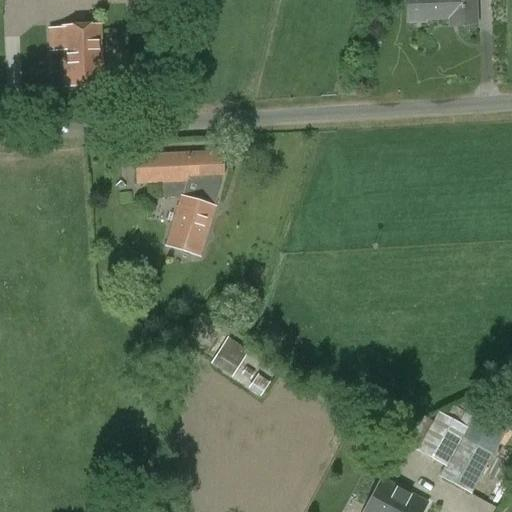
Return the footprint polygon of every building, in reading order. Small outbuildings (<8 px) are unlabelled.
[(157,0),(133,0),(134,9),(158,8),(157,0)] [(404,0),(406,25),(427,24),(427,21),(449,20),(449,28),(476,27),(474,0),(404,0)] [(102,87),(99,33),(99,27),(63,28),(66,88),(102,87)] [(182,197),(181,198),(213,208),(224,178),(222,152),(135,156),(135,186),(161,185),(186,184),(182,197)] [(186,184),(161,185),(161,198),(182,197),(186,184)] [(214,208),(213,208),(181,198),(166,247),(199,257),(214,208)] [(210,362),(232,376),(249,349),(227,336),(210,362)] [(439,412),(438,414),(417,451),(444,467),(437,482),(469,500),(492,456),(462,439),(468,429),(439,412)] [(422,511),(427,504),(382,480),(364,511),(422,511)]
